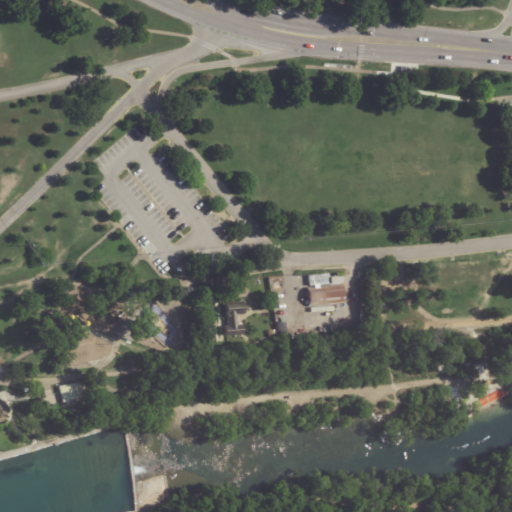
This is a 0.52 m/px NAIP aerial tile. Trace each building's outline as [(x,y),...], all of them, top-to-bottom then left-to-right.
[(401,66),(412,67),(412,74),(400,72),(400,66),(401,66)] [(359,330),(360,270),(371,270),(370,330),(359,330)] [(327,274),(308,275),(309,290),(328,289),(327,274)] [(303,287),(305,308),(344,303),(341,283),(303,287)] [(282,310),(273,312),(272,299),(282,297),(284,310),(282,310)] [(242,300),(221,302),(223,324),(219,325),(220,336),(241,333),(240,325),(236,326),(235,315),(244,314),(242,300)] [(286,335),(277,336),(276,323),(284,322),(284,328),(285,328),(286,335)] [(340,331),(329,332),(329,325),(339,324),(340,331)] [(61,401),(58,386),(83,381),(87,397),(61,402),(61,401)]
